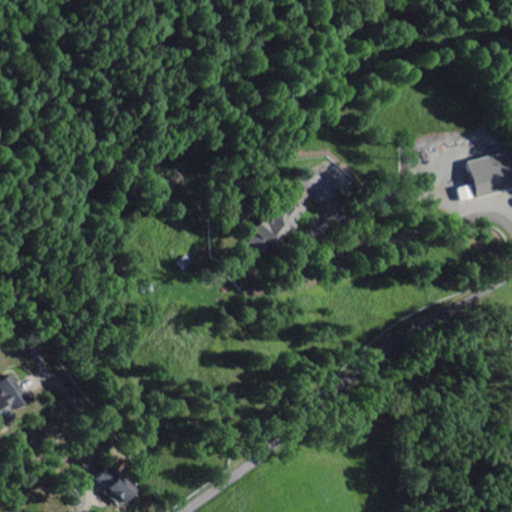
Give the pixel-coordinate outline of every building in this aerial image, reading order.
[(461,164),(466,189),(454,191),(457,203),(509,192),(502,156),(461,164)] [(281,194),(246,234),(267,252),(302,212),(281,194)] [(151,272),(158,281),(165,276),(158,266),(151,272)] [(22,402),(9,376),(0,381),(0,424),(9,420),(5,411),(22,402)] [(114,508),(130,492),(105,466),(89,483),(114,508)]
